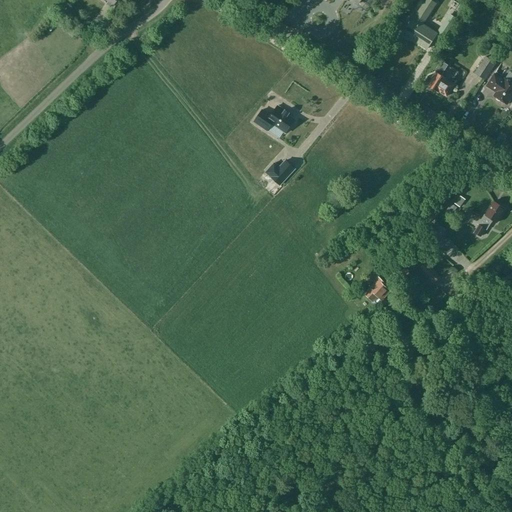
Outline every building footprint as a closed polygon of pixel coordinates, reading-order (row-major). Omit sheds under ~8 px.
[(430,0),(425,0),(414,18),(413,18),(404,33),(411,38),(427,49),(437,33),(422,24),(436,3),(430,0)] [(450,14),(438,33),(445,37),(457,19),(450,14)] [(476,74),(485,80),(496,63),(487,57),(476,74)] [(454,84),(451,83),(458,71),(441,60),(434,71),(436,72),(432,78),(428,75),(423,84),(427,87),(428,86),(438,92),(438,91),(446,96),(454,84)] [(486,86),(496,92),(493,96),(507,104),(511,96),(511,83),(504,78),(504,79),(494,73),(486,86)] [(285,111),(277,106),(271,116),(262,110),(254,121),(267,130),(272,124),(285,133),(290,126),(292,126),(294,123),(294,121),(295,119),(284,112),(285,111)] [(279,167),(274,162),(265,172),(280,186),(296,169),(286,160),(279,167)] [(505,206),(499,203),(499,204),(494,201),(485,215),(484,214),(478,224),(479,225),(475,232),(481,236),(485,229),(487,230),(492,220),(496,223),(497,221),(499,220),(499,218),(505,208),(504,207),(505,206)] [(446,211),(450,214),(455,207),(451,204),(446,211)] [(419,235),(433,246),(446,230),(436,222),(427,234),(423,230),(419,235)] [(420,267),(433,280),(434,282),(440,276),(426,262),(420,267)] [(372,281),(374,283),(364,294),(372,301),(377,296),(381,300),(390,291),(386,287),(388,285),(377,276),(372,281)]
